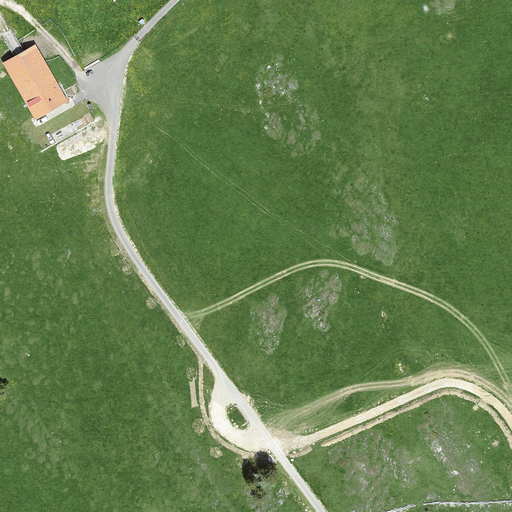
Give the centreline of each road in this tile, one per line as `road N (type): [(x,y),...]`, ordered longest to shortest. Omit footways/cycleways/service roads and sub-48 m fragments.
road 1 (track): [(176,0),(120,70),(108,190),(114,224),(320,511)]
road 2 (track): [(116,88),(80,71),(11,0)]
